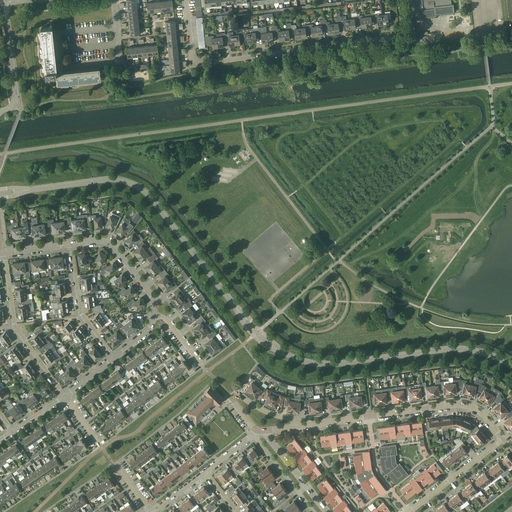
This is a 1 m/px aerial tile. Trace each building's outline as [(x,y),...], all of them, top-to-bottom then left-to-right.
[(413,0),(416,18),(434,16),(434,15),(454,12),(453,4),(451,4),(450,0),(413,0)] [(385,12),(385,14),(382,15),(383,25),(388,24),(388,18),(390,17),(390,11),(389,9),(384,10),(385,12)] [(381,12),(373,14),(374,20),(377,19),(378,25),(383,25),(381,12)] [(359,16),(359,13),(356,14),(358,22),(360,22),(361,28),(367,27),(365,19),(365,17),(362,17),(362,15),(359,16)] [(356,14),(354,14),(354,16),(352,17),(352,19),(349,19),(350,29),(355,28),(355,23),(358,22),(356,14)] [(368,14),(368,16),(365,17),(365,19),(367,27),(372,26),(371,20),(374,20),(373,14),(368,14)] [(346,16),(340,16),(340,17),(341,24),(344,24),(345,30),(350,29),(349,19),(346,19),(346,16)] [(335,18),(336,23),(332,24),(334,33),(339,33),(338,27),(341,26),(341,24),(340,17),(335,18)] [(319,25),(316,26),(317,36),(323,35),(322,29),(325,29),(324,19),(320,20),(320,23),(319,23),(319,25)] [(326,22),(326,19),(324,19),(325,29),(328,28),(329,34),(334,33),(332,24),(329,24),(329,22),(326,22)] [(286,28),(286,30),(283,31),(284,40),(290,39),(289,34),(292,33),(291,25),(291,23),(286,23),(287,28),(286,28)] [(295,24),(291,25),(292,33),(295,33),(296,39),(301,38),(299,28),(296,29),(296,26),(295,27),(295,24)] [(313,26),(313,24),(308,25),(308,31),(311,30),(312,36),(317,36),(316,26),(313,26)] [(303,28),(299,28),(301,38),(306,37),(305,31),(308,31),(308,25),(303,26),(303,28)] [(52,26),(42,27),(47,76),(57,75),(58,83),(101,79),(100,69),(58,73),(58,69),(56,69),(52,26)] [(277,26),(274,27),(275,36),(278,35),(279,41),(284,40),(283,31),(280,31),(279,29),(277,29),(277,26)] [(262,27),(258,28),(258,29),(258,32),(259,36),(259,38),(262,37),(263,43),(268,43),(267,33),(263,33),(263,31),(262,27)] [(269,30),(270,32),(267,33),(268,43),(273,42),(272,36),(275,36),(274,27),(271,27),(272,30),(269,30)] [(258,28),(249,29),(249,31),(250,33),(251,43),(256,42),(256,36),(259,36),(258,32),(258,29),(258,28)] [(246,31),(241,32),(242,38),(245,38),(246,43),(251,43),(250,33),(249,31),(246,31)] [(225,32),(216,34),(217,37),(218,47),(224,46),(223,41),(226,40),(225,34),(225,32)] [(227,34),(225,34),(226,40),(229,40),(229,46),(235,45),(233,35),(233,32),(227,33),(227,34)] [(239,39),(242,38),(241,32),(236,32),(237,35),(233,35),(235,45),(240,44),(239,39)] [(218,47),(217,37),(214,38),(214,36),(205,37),(206,44),(212,44),(213,48),(218,47)] [(158,45),(152,45),(153,55),(159,54),(161,54),(161,48),(158,48),(158,45)] [(138,212),(132,220),(136,223),(142,215),(138,212)] [(84,218),(78,219),(79,230),(85,229),(85,226),(90,225),(90,221),(88,221),(87,214),(83,215),(84,218)] [(102,227),(101,217),(97,218),(96,215),(90,215),(91,222),(95,222),(95,228),(102,227)] [(106,225),(113,228),(115,222),(118,223),(121,217),(116,215),(115,217),(111,216),(106,225)] [(63,218),(64,221),(58,222),(59,232),(66,231),(65,224),(68,224),(67,217),(63,218)] [(71,220),(71,217),(67,217),(68,224),(72,223),(73,230),(79,230),(78,219),(71,220)] [(54,219),(51,219),(47,220),(48,226),(52,226),(53,233),(59,232),(58,222),(54,222),(54,219)] [(44,220),(44,224),(38,225),(39,235),(46,234),(45,227),(48,226),(47,220),(44,220)] [(37,221),(28,223),(29,229),(32,228),(33,236),(39,235),(38,225),(37,221)] [(17,222),(11,223),(11,225),(8,225),(9,232),(12,231),(13,239),(20,238),(18,227),(17,222)] [(20,238),(26,237),(25,229),(29,229),(28,223),(28,222),(24,222),(22,222),(21,223),(22,227),(18,227),(20,238)] [(116,231),(122,236),(126,231),(128,233),(135,225),(131,222),(126,226),(122,223),(116,231)] [(138,235),(133,229),(129,233),(131,236),(125,240),(129,246),(134,242),(136,244),(143,239),(140,234),(138,235)] [(143,241),(137,245),(139,248),(134,252),(138,256),(146,251),(143,247),(146,245),(143,241)] [(138,256),(142,261),(147,258),(149,260),(156,254),(150,247),(146,251),(138,256)] [(92,263),(97,265),(98,262),(102,264),(106,254),(100,252),(97,257),(94,256),(92,263)] [(90,266),(89,259),(86,260),(85,254),(78,255),(80,264),(84,264),(85,267),(90,266)] [(151,263),(146,267),(150,271),(157,266),(157,265),(155,262),(158,259),(157,258),(158,257),(156,254),(149,260),(151,263)] [(50,259),(47,260),(48,268),(48,269),(52,269),(52,268),(58,267),(56,258),(50,258),(50,259)] [(44,259),(37,260),(39,270),(45,269),(45,268),(48,268),(47,260),(44,260),(44,259)] [(31,261),(31,262),(28,262),(29,271),(33,270),(33,271),(39,270),(37,260),(31,261)] [(25,263),(25,262),(19,263),(20,273),(26,272),(26,271),(29,271),(28,262),(25,263)] [(118,268),(113,263),(108,267),(106,264),(101,268),(104,273),(107,271),(110,274),(118,268)] [(150,271),(153,276),(158,273),(160,275),(166,271),(163,267),(162,267),(160,264),(157,265),(157,266),(150,271)] [(161,287),(169,281),(166,277),(169,275),(166,271),(160,275),(162,278),(157,282),(161,287)] [(81,278),(82,284),(92,282),(92,277),(96,276),(95,273),(88,274),(89,277),(81,278)] [(127,280),(122,274),(117,278),(115,276),(110,280),(113,284),(116,283),(119,286),(127,280)] [(50,282),(51,285),(55,284),(56,290),(66,289),(65,283),(58,284),(57,281),(50,282)] [(171,284),(169,281),(161,287),(165,291),(170,288),(172,290),(178,286),(174,282),(171,284)] [(93,285),(92,282),(82,284),(83,289),(90,288),(91,292),(98,291),(97,287),(97,284),(93,285)] [(22,289),(15,290),(16,295),(26,294),(25,289),(29,288),(29,285),(22,285),(22,289)] [(121,294),(122,296),(125,294),(128,298),(136,292),(131,286),(126,290),(124,287),(118,292),(120,295),(121,294)] [(175,294),(170,298),(174,303),(182,297),(184,295),(182,291),(179,287),(173,292),(175,294)] [(56,295),(52,296),(53,299),(60,298),(59,295),(66,294),(66,289),(56,290),(56,295)] [(91,295),(84,296),(85,302),(95,300),(94,298),(98,297),(98,291),(91,292),(91,295)] [(16,295),(17,301),(24,300),(24,303),(31,302),(33,302),(32,298),(29,299),(29,293),(26,294),(16,295)] [(184,300),(182,297),(174,303),(178,308),(183,304),(185,307),(190,303),(191,302),(188,298),(184,300)] [(52,299),(52,303),(57,302),(58,308),(68,306),(67,301),(60,302),(60,298),(53,299),(52,299)] [(127,304),(130,308),(134,306),(137,309),(145,303),(140,298),(135,302),(133,299),(127,304)] [(95,306),(95,300),(85,302),(85,307),(93,306),(93,311),(101,307),(101,305),(95,306)] [(204,304),(210,310),(213,308),(208,301),(204,304)] [(25,307),(18,308),(18,313),(28,312),(31,311),(30,306),(32,306),(31,302),(24,303),(25,307)] [(187,309),(182,313),(186,318),(193,312),(191,309),(193,306),(190,303),(185,307),(187,309)] [(62,313),(69,312),(68,306),(58,308),(54,308),(55,314),(54,314),(54,317),(62,316),(62,313)] [(96,315),(92,318),(95,323),(103,317),(100,312),(103,310),(101,307),(93,311),(96,315)] [(213,309),(210,312),(215,319),(219,316),(213,309)] [(33,317),(29,317),(28,312),(18,313),(19,319),(26,318),(27,321),(34,320),(33,317)] [(186,318),(189,323),(194,319),(196,322),(203,317),(200,313),(196,315),(193,312),(186,318)] [(128,317),(130,321),(127,323),(133,331),(138,327),(134,322),(137,320),(132,314),(128,317)] [(107,321),(103,317),(95,323),(99,328),(104,323),(106,326),(112,321),(110,319),(107,321)] [(198,324),(194,328),(197,333),(205,327),(203,324),(206,321),(203,317),(196,322),(198,324)] [(70,322),(62,328),(68,336),(71,333),(73,331),(71,329),(74,327),(70,322)] [(124,326),(121,323),(117,326),(122,332),(124,330),(128,335),(133,331),(127,323),(124,326)] [(113,329),(115,332),(112,335),(118,342),(123,339),(119,334),(122,332),(117,326),(113,329)] [(79,327),(73,331),(71,333),(75,338),(83,332),(79,327)] [(207,330),(205,327),(197,333),(201,338),(206,334),(208,337),(214,333),(211,329),(207,330)] [(36,335),(30,340),(34,344),(42,338),(39,334),(43,331),(41,328),(34,333),(36,335)] [(0,340),(1,342),(9,336),(6,331),(0,335),(0,340)] [(210,339),(205,343),(209,348),(217,342),(214,339),(217,337),(216,335),(217,334),(215,331),(214,333),(208,337),(210,339)] [(228,334),(233,341),(236,338),(231,331),(228,334)] [(86,336),(83,332),(75,338),(78,342),(75,345),(77,347),(80,345),(82,343),(80,340),(86,336)] [(105,336),(113,346),(118,342),(112,335),(109,337),(106,335),(105,336)] [(7,345),(12,340),(9,336),(1,342),(4,346),(1,349),(3,351),(9,347),(7,345)] [(42,338),(34,344),(37,349),(43,345),(45,347),(51,343),(49,340),(48,341),(45,336),(42,338)] [(162,337),(158,340),(163,347),(163,346),(164,348),(169,345),(167,343),(169,342),(166,338),(164,339),(162,337)] [(163,347),(158,340),(153,343),(158,350),(163,347)] [(44,359),(53,353),(49,348),(53,345),(51,342),(51,343),(45,347),(47,350),(41,354),(44,359)] [(222,344),(219,345),(217,342),(209,348),(213,353),(218,349),(220,352),(225,348),(222,344)] [(158,350),(153,343),(149,347),(154,353),(158,350)] [(13,358),(21,352),(16,345),(4,353),(6,356),(10,354),(13,358)] [(89,352),(95,360),(101,356),(93,345),(91,346),(93,349),(89,352)] [(150,357),(152,359),(156,355),(154,353),(149,347),(145,350),(150,357)] [(82,358),(79,360),(85,368),(90,364),(86,359),(89,357),(83,350),(81,352),(82,353),(80,355),(82,358)] [(21,364),(19,361),(25,357),(21,352),(13,358),(16,363),(13,365),(15,368),(21,364)] [(145,363),(149,360),(148,358),(143,352),(138,355),(143,362),(145,363)] [(44,359),(48,363),(54,359),(56,362),(61,357),(59,355),(56,357),(53,353),(44,359)] [(134,358),(139,365),(143,362),(138,355),(134,358)] [(130,362),(135,368),(139,365),(134,358),(130,362)] [(76,367),(80,372),(85,368),(79,360),(76,363),(73,359),(69,362),(70,363),(74,369),(76,367)] [(182,374),(182,375),(185,372),(179,364),(177,361),(173,364),(173,365),(181,375),(182,374)] [(14,369),(15,372),(17,370),(17,371),(20,368),(24,373),(32,367),(28,362),(23,366),(21,364),(15,368),(14,369)] [(133,375),(130,371),(135,368),(130,362),(125,365),(128,368),(125,371),(130,377),(133,375)] [(182,362),(179,364),(185,372),(188,370),(187,368),(189,368),(185,362),(183,363),(182,362)] [(74,369),(70,363),(66,366),(67,369),(64,372),(70,379),(72,378),(73,378),(74,377),(74,376),(75,376),(71,371),(74,369)] [(180,376),(181,375),(173,365),(172,367),(173,369),(171,371),(177,379),(180,376)] [(32,367),(24,373),(27,377),(23,380),(25,383),(26,382),(27,384),(36,377),(33,373),(35,371),(32,367)] [(126,380),(129,378),(124,372),(121,374),(118,371),(114,374),(119,380),(120,382),(124,378),(126,380)] [(171,371),(167,374),(173,381),(174,381),(177,379),(171,371)] [(70,379),(64,372),(61,374),(58,372),(55,375),(59,380),(61,378),(65,383),(66,383),(67,383),(68,382),(68,381),(70,379)] [(114,374),(110,377),(115,384),(119,380),(114,374)] [(172,382),(173,381),(167,374),(162,377),(168,385),(172,383),(172,382)] [(110,387),(115,384),(110,377),(105,381),(110,387)] [(247,393),(250,394),(257,386),(254,384),(256,381),(250,377),(247,382),(250,385),(246,390),(246,391),(246,392),(246,393),(247,393)] [(435,386),(432,386),(433,396),(439,395),(438,388),(441,388),(440,381),(439,379),(435,379),(436,382),(435,382),(435,386)] [(450,394),(456,393),(455,386),(459,386),(460,379),(453,380),(452,384),(449,384),(450,394)] [(464,387),(462,393),(468,394),(470,385),(467,384),(467,380),(460,379),(459,386),(464,387)] [(165,388),(158,380),(154,384),(160,391),(161,390),(161,391),(165,388)] [(101,384),(106,390),(110,387),(105,381),(101,384)] [(444,388),(445,395),(450,394),(449,384),(443,385),(443,381),(440,381),(441,388),(444,388)] [(468,394),(474,396),(475,389),(479,390),(482,384),(482,383),(475,381),(473,385),(470,385),(468,394)] [(427,397),(433,396),(432,386),(426,387),(425,382),(422,382),(423,384),(423,390),(426,390),(427,397)] [(159,392),(160,391),(154,384),(150,387),(156,395),(159,392)] [(423,384),(414,385),(416,398),(422,398),(421,391),(423,390),(423,384)] [(482,392),(479,398),(484,401),(489,392),(484,390),(486,387),(482,384),(479,390),(482,392)] [(255,398),(255,397),(260,392),(262,394),(266,388),(262,385),(259,388),(257,386),(250,394),(253,397),(253,398),(254,398),(255,398)] [(410,399),(416,398),(414,385),(406,386),(407,393),(409,392),(410,399)] [(45,389),(43,386),(38,390),(38,389),(35,390),(39,396),(41,394),(44,398),(49,394),(48,393),(49,392),(47,388),(45,389)] [(104,392),(99,386),(94,389),(99,395),(104,392)] [(223,399),(210,386),(204,392),(205,394),(186,413),(197,423),(215,404),(217,405),(223,399)] [(400,390),(397,391),(399,401),(404,400),(404,393),(407,393),(406,386),(402,386),(399,387),(400,390)] [(150,387),(146,390),(152,398),(153,397),(156,395),(150,387)] [(391,388),(388,389),(389,395),(392,395),(393,401),(399,401),(397,391),(392,392),(391,388)] [(6,393),(5,393),(2,389),(0,390),(0,397),(1,397),(3,399),(8,395),(6,393)] [(31,391),(33,393),(28,396),(34,405),(39,401),(36,398),(39,396),(35,390),(34,389),(31,391)] [(94,389),(90,392),(96,399),(95,399),(99,395),(94,389)] [(267,389),(264,397),(267,398),(265,403),(265,404),(265,405),(266,405),(270,406),(276,393),(267,389)] [(386,395),(389,395),(388,389),(385,389),(386,392),(380,393),(381,403),(387,402),(386,395)] [(151,399),(151,398),(152,398),(146,390),(142,393),(148,401),(151,399)] [(371,391),(372,397),(375,397),(376,404),(381,403),(380,393),(377,394),(375,390),(371,391)] [(484,401),(489,404),(492,398),(496,401),(500,396),(496,393),(495,393),(491,390),(489,392),(484,401)] [(92,404),(97,401),(96,399),(90,392),(86,396),(91,402),(92,404)] [(363,392),(354,393),(355,396),(356,407),(360,407),(361,407),(362,407),(362,406),(362,405),(361,399),(364,398),(363,392)] [(144,403),(145,404),(148,401),(142,393),(137,397),(143,404),(144,403)] [(284,396),(276,393),(270,406),(274,408),(275,408),(276,408),(279,401),(281,402),(284,396)] [(345,394),(346,401),(349,400),(350,407),(351,407),(351,408),(352,408),(356,407),(355,396),(351,397),(351,393),(345,394)] [(340,395),(340,398),(335,399),(336,410),(340,410),(341,409),(342,408),(341,401),(344,401),(343,395),(340,395)] [(34,405),(28,396),(23,400),(23,399),(20,400),(20,401),(24,406),(26,404),(29,408),(34,405)] [(82,399),(86,405),(91,402),(86,396),(82,399)] [(493,408),(497,413),(507,404),(504,400),(500,396),(496,401),(498,404),(493,408)] [(143,405),(142,405),(143,404),(137,397),(133,400),(139,408),(143,405)] [(289,412),(293,412),(295,398),(286,397),(285,403),(288,404),(287,411),(287,412),(288,412),(289,412)] [(323,397),(314,398),(316,412),(320,413),(321,413),(321,412),(322,412),(322,411),(321,404),(324,404),(323,397)] [(325,397),(326,403),(329,403),(330,410),(331,410),(331,411),(332,411),(336,410),(335,399),(329,400),(328,397),(325,397)] [(303,399),(295,398),(293,412),(296,413),(297,413),(298,413),(298,412),(299,412),(300,405),(303,406),(303,399)] [(312,414),(316,412),(314,398),(305,400),(306,406),(309,406),(310,413),(311,413),(311,414),(312,414)] [(18,403),(13,407),(19,415),(24,412),(21,408),(24,406),(20,401),(20,400),(19,399),(16,401),(18,403)] [(133,400),(129,403),(135,410),(136,410),(139,408),(133,400)] [(134,412),(134,411),(135,410),(129,403),(125,406),(131,414),(134,412)] [(506,409),(504,406),(497,413),(500,417),(506,413),(508,416),(511,412),(511,410),(511,409),(506,409)] [(14,418),(19,415),(13,407),(9,410),(8,409),(5,411),(9,416),(12,414),(14,418)] [(121,409),(117,413),(122,420),(123,419),(124,420),(127,417),(121,409)] [(68,419),(63,412),(59,415),(63,422),(68,419)] [(122,421),(121,421),(122,420),(117,413),(112,416),(119,424),(122,421)] [(59,415),(54,419),(59,425),(63,422),(59,415)] [(112,416),(108,419),(114,427),(115,426),(119,424),(112,416)] [(453,417),(447,417),(448,427),(454,427),(454,426),(456,426),(457,417),(456,417),(453,418),(453,417)] [(458,427),(463,429),(467,420),(462,418),(461,419),(458,418),(457,417),(456,426),(458,426),(458,427)] [(50,422),(54,428),(59,425),(54,419),(50,422)] [(108,419),(104,422),(110,430),(113,428),(113,427),(114,427),(108,419)] [(431,431),(431,430),(436,429),(435,419),(429,420),(429,421),(426,422),(428,431),(431,431)] [(469,432),(469,431),(471,432),(476,426),(475,425),(472,424),(473,423),(467,420),(463,429),(469,432)] [(182,421),(178,425),(183,432),(188,428),(182,421)] [(45,425),(50,431),(54,428),(50,422),(45,425)] [(106,431),(107,433),(110,430),(104,422),(101,425),(102,426),(101,427),(105,432),(106,431)] [(403,424),(400,425),(402,436),(405,435),(405,436),(411,435),(411,434),(423,433),(421,422),(409,423),(403,423),(403,424)] [(178,425),(174,428),(179,435),(183,432),(178,425)] [(388,426),(376,428),(378,439),(390,437),(390,438),(396,437),(396,440),(405,439),(405,436),(405,435),(402,436),(400,425),(395,426),(395,425),(388,425),(388,426)] [(472,434),(476,439),(483,433),(480,428),(479,429),(477,426),(476,426),(471,432),(473,434),(472,434)] [(41,427),(37,431),(41,437),(46,434),(41,427)] [(169,431),(175,438),(179,435),(174,428),(169,431)] [(329,434),(320,436),(322,446),(331,445),(331,446),(337,445),(337,444),(343,444),(346,443),(346,444),(352,443),(352,442),(364,441),(363,430),(350,431),(350,430),(344,431),(344,432),(341,433),(336,433),(336,432),(329,433),(329,434)] [(32,434),(37,440),(41,437),(37,431),(32,434)] [(165,434),(171,442),(175,438),(169,431),(165,434)] [(487,438),(483,433),(476,439),(479,444),(487,438)] [(32,443),(37,440),(32,434),(28,437),(32,443)] [(165,434),(161,438),(166,445),(171,442),(165,434)] [(30,450),(28,446),(32,443),(28,437),(23,440),(25,443),(23,445),(27,451),(30,450)] [(156,441),(162,448),(166,445),(161,438),(156,441)] [(298,461),(300,463),(308,456),(307,454),(307,453),(303,448),(303,449),(295,439),(286,446),(294,456),(293,456),(297,461),(298,461)] [(81,440),(77,442),(83,450),(86,448),(85,447),(86,446),(83,440),(81,441),(81,440)] [(463,457),(468,453),(467,452),(469,450),(470,451),(472,449),(469,444),(468,445),(465,441),(463,443),(463,442),(460,444),(461,445),(457,449),(463,457)] [(83,450),(77,442),(73,445),(78,453),(79,452),(79,453),(83,450)] [(202,448),(199,450),(205,458),(212,453),(204,443),(202,445),(201,446),(202,448)] [(386,474),(388,473),(397,484),(409,475),(400,463),(398,464),(396,462),(395,455),(397,454),(396,444),(381,446),(382,456),(387,455),(388,464),(381,465),(381,467),(382,467),(382,470),(386,474)] [(17,447),(16,445),(11,448),(17,457),(22,454),(21,452),(24,450),(20,445),(17,447)] [(77,453),(78,453),(73,445),(69,448),(74,456),(77,454),(77,453)] [(152,445),(147,448),(154,456),(158,453),(152,445)] [(68,448),(66,446),(63,449),(69,459),(70,458),(71,458),(74,456),(69,448),(68,448)] [(17,457),(11,448),(7,451),(11,458),(13,460),(17,457)] [(143,451),(149,459),(154,456),(147,448),(143,451)] [(63,449),(58,452),(65,462),(69,460),(68,459),(69,459),(63,449)] [(247,453),(249,455),(246,457),(251,463),(254,461),(254,460),(259,456),(253,449),(247,453)] [(452,452),(458,460),(463,457),(457,449),(452,452)] [(200,461),(205,458),(199,450),(195,454),(200,461)] [(11,458),(7,451),(2,454),(7,461),(11,458)] [(145,463),(149,459),(143,451),(139,455),(145,463)] [(386,490),(374,475),(372,469),(369,451),(362,452),(363,454),(354,455),(356,473),(357,473),(357,478),(361,483),(360,483),(371,497),(379,492),(381,495),(386,490)] [(458,460),(452,452),(447,456),(454,464),(458,460)] [(2,454),(0,455),(0,464),(1,466),(3,465),(5,467),(9,464),(7,461),(2,454)] [(200,461),(195,454),(190,457),(196,465),(200,461)] [(135,458),(134,457),(141,466),(145,463),(139,455),(135,458)] [(388,464),(387,455),(382,456),(380,456),(381,465),(388,464)] [(504,459),(501,461),(508,469),(511,465),(511,460),(508,455),(503,458),(504,459)] [(312,461),(308,456),(300,463),(303,467),(302,468),(306,473),(307,473),(313,480),(322,473),(316,466),(317,465),(313,460),(312,461)] [(448,466),(449,467),(454,464),(447,456),(443,460),(441,462),(446,468),(448,466)] [(55,457),(51,460),(56,468),(57,467),(58,467),(61,465),(55,457)] [(130,461),(136,469),(141,466),(134,457),(130,461)] [(190,457),(186,461),(191,468),(196,465),(190,457)] [(244,459),(242,457),(237,461),(243,469),(248,465),(251,463),(246,457),(244,459)] [(56,468),(51,460),(47,463),(52,471),(56,469),(55,468),(56,468)] [(186,461),(181,464),(187,472),(191,468),(186,461)] [(234,466),(231,468),(236,475),(239,472),(243,469),(237,461),(232,465),(234,466)] [(501,474),(508,469),(501,461),(499,463),(498,462),(494,465),(501,474)] [(410,482),(400,490),(407,499),(416,491),(417,492),(422,488),(422,487),(423,486),(428,482),(429,483),(434,479),(433,478),(443,471),(436,462),(427,469),(426,469),(421,472),(420,471),(413,477),(414,478),(409,482),(410,482)] [(52,471),(47,463),(42,466),(48,473),(49,473),(52,471)] [(181,464),(177,468),(182,475),(187,472),(181,464)] [(494,465),(490,469),(488,471),(494,480),(501,474),(494,465)] [(48,473),(42,466),(38,469),(44,477),(47,475),(46,474),(48,473)] [(259,473),(263,478),(271,472),(267,467),(263,470),(261,468),(256,472),(258,474),(259,473)] [(177,468),(172,471),(178,479),(182,475),(177,468)] [(227,468),(222,472),(228,480),(233,477),(236,475),(231,468),(229,470),(227,468)] [(38,469),(34,472),(39,479),(40,479),(44,477),(38,469)] [(172,471),(167,475),(173,482),(178,479),(172,471)] [(480,476),(487,485),(494,480),(488,471),(485,473),(485,472),(480,476)] [(34,472),(29,475),(35,483),(38,481),(38,480),(39,479),(34,472)] [(217,476),(223,484),(228,480),(222,472),(217,476)] [(276,478),(271,472),(263,478),(268,484),(266,485),(268,487),(272,484),(273,484),(271,481),(276,478)] [(32,485),(35,483),(29,475),(25,478),(30,485),(31,485),(32,485)] [(169,486),(173,482),(167,475),(163,478),(169,486)] [(474,482),(480,489),(482,487),(483,488),(487,485),(480,476),(476,479),(477,480),(474,482)] [(108,477),(104,480),(110,489),(114,485),(108,477)] [(29,487),(29,486),(30,485),(25,478),(20,481),(26,489),(29,487)] [(169,486),(163,478),(158,482),(164,489),(169,486)] [(328,501),(329,500),(330,502),(339,496),(337,493),(338,493),(334,488),(333,488),(326,479),(317,485),(325,495),(324,496),(328,501)] [(104,480),(100,483),(105,492),(110,489),(104,480)] [(158,482),(154,485),(160,493),(164,489),(158,482)] [(471,483),(467,486),(474,495),(481,490),(480,489),(474,482),(472,483),(471,483)] [(12,483),(10,484),(17,494),(18,494),(22,492),(16,483),(13,485),(12,483)] [(105,492),(100,483),(95,486),(101,495),(105,492)] [(271,493),(273,491),(276,494),(284,488),(283,487),(283,486),(282,486),(282,485),(280,483),(275,487),(272,484),(268,487),(265,490),(267,492),(271,493)] [(8,485),(10,488),(7,490),(13,498),(16,496),(16,495),(17,494),(10,484),(8,485)] [(233,496),(233,497),(236,500),(244,493),(242,490),(244,488),(241,484),(236,489),(237,491),(232,495),(233,496)] [(149,489),(155,496),(160,493),(154,485),(149,489)] [(95,486),(91,489),(96,498),(101,495),(95,486)] [(467,496),(470,499),(474,495),(467,486),(463,490),(461,492),(465,498),(467,496)] [(204,487),(199,490),(204,498),(209,494),(204,487)] [(3,488),(1,489),(3,492),(8,500),(9,500),(10,500),(13,498),(7,490),(5,491),(3,488)] [(285,489),(284,489),(284,488),(276,494),(278,497),(276,499),(274,504),(276,507),(285,500),(283,497),(288,493),(286,491),(286,490),(286,489),(285,489)] [(86,493),(92,501),(96,498),(91,489),(86,493)] [(195,496),(193,498),(197,504),(200,502),(200,501),(204,498),(199,490),(194,494),(195,496)] [(3,492),(0,494),(0,497),(4,504),(8,501),(7,501),(8,500),(3,492)] [(458,493),(453,497),(460,506),(465,502),(467,501),(465,498),(461,492),(458,494),(458,493)] [(249,494),(247,496),(244,493),(236,500),(238,503),(239,503),(240,504),(245,500),(247,503),(252,498),(249,494)] [(82,495),(77,499),(82,506),(83,506),(84,507),(88,504),(82,495)] [(355,498),(361,506),(364,503),(358,495),(355,498)] [(343,499),(343,500),(339,496),(330,502),(334,507),(333,507),(336,511),(337,511),(338,511),(351,511),(347,505),(343,499)] [(449,500),(449,501),(447,503),(454,511),(460,506),(453,497),(449,500)] [(189,498),(184,502),(189,509),(194,506),(197,504),(193,498),(190,500),(189,498)] [(77,499),(73,502),(78,509),(82,506),(77,499)] [(252,511),(256,510),(254,507),(257,505),(255,503),(256,502),(255,499),(248,504),(250,506),(244,511),(245,511),(244,511),(252,511)] [(209,511),(219,511),(222,510),(218,506),(217,507),(214,504),(216,502),(214,500),(209,504),(209,503),(207,505),(207,507),(208,509),(209,511)] [(283,510),(286,508),(289,511),(297,506),(297,505),(297,504),(295,502),(294,501),(289,505),(287,502),(281,507),(283,510)] [(73,511),(78,509),(73,502),(68,505),(73,511)] [(180,508),(178,510),(179,511),(189,511),(190,511),(189,510),(189,509),(184,502),(179,506),(180,508)] [(125,507),(128,511),(133,511),(135,511),(130,503),(125,507)] [(371,511),(389,511),(391,511),(384,503),(377,508),(376,507),(371,511)] [(444,504),(440,507),(443,511),(452,511),(454,511),(447,503),(445,504),(444,504)]
